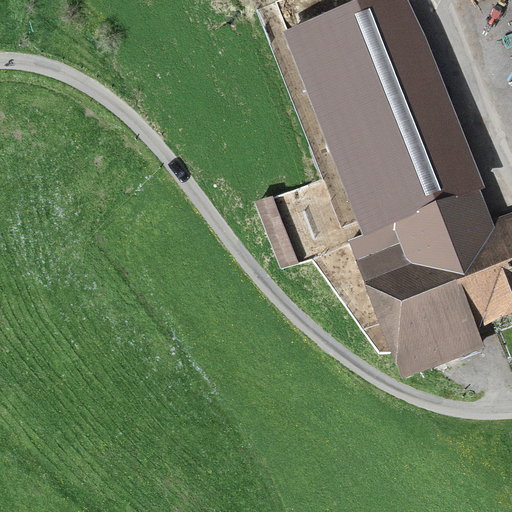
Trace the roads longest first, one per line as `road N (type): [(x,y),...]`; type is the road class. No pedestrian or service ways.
road 1 (unclassified): [(0,60),(78,79),(134,122),(262,280),(356,366),(450,408),(511,410)]
road 2 (unclassified): [(511,158),(441,0)]
